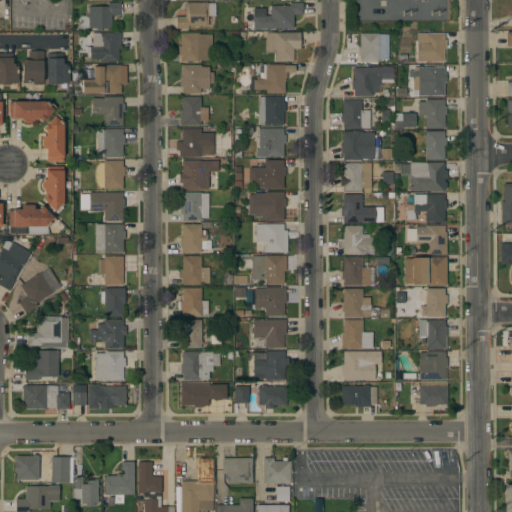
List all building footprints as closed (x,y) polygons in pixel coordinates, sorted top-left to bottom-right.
[(207,2),(207,3),(215,3),(214,22),(207,22),(207,26),(188,26),(188,29),(175,29),(175,16),(184,16),(184,2),(207,2)] [(120,3),(120,15),(111,15),(111,28),(88,28),(79,28),(79,16),(88,16),(88,6),(107,6),(107,3),(120,3)] [(289,6),(289,3),(302,3),(302,15),(293,15),(293,29),(253,28),(253,8),(265,8),(265,16),(270,16),(270,6),(289,6)] [(118,39),(120,39),(120,48),(118,48),(118,61),(99,61),(99,59),(89,59),(89,53),(86,53),(86,33),(118,33),(118,39)] [(199,33),(199,34),(211,34),(211,60),(198,60),(198,61),(180,61),(180,55),(178,55),(178,46),(180,46),(180,33),(199,33)] [(300,33),(300,49),(293,49),(293,61),(274,61),(274,53),(266,53),(266,33),(300,33)] [(359,56),(357,56),(357,46),(359,46),(359,33),(378,33),(378,62),(359,62),(359,56)] [(443,33),(443,39),(446,39),(446,48),(443,48),(443,62),(416,61),(416,33),(443,33)] [(21,60),(28,60),(28,51),(43,51),(43,60),(42,60),(42,80),(43,80),(43,85),(33,85),(33,82),(30,82),(30,83),(22,83),(21,60)] [(0,53),(12,53),(12,63),(14,63),(14,66),(17,66),(17,83),(10,83),(10,84),(0,84),(0,53)] [(45,53),(62,53),(62,64),(65,64),(65,66),(69,66),(69,82),(61,82),(61,84),(46,84),(45,53)] [(284,65),(284,71),(286,71),(286,79),(284,79),(284,93),(265,93),(265,89),(253,89),(253,79),(265,79),(265,64),(284,65)] [(82,79),(93,79),(93,66),(102,66),(102,65),(120,65),(120,66),(126,65),(126,84),(120,84),(120,93),(100,93),(82,93),(82,79)] [(200,65),(200,67),(208,67),(208,72),(213,72),(213,83),(208,83),(208,88),(200,88),(200,93),(181,93),(181,87),(179,87),(179,78),(181,78),(181,65),(200,65)] [(392,82),(380,82),(380,85),(379,85),(379,92),(372,92),(372,96),(353,96),(353,90),(351,90),(351,81),(353,81),(353,68),(371,68),(371,67),(392,67),(392,82)] [(443,67),(443,73),(445,73),(445,82),(443,82),(443,95),(417,95),(417,91),(411,91),(411,78),(412,78),(412,71),(417,71),(417,67),(443,67)] [(200,96),(200,107),(207,107),(207,121),(200,121),(200,125),(179,125),(179,110),(181,110),(181,96),(200,96)] [(282,96),(283,103),(285,103),(285,112),(283,112),(283,125),(258,125),(258,97),(282,96)] [(103,114),(91,114),(91,98),(103,98),(103,97),(122,97),(122,103),(124,103),(124,112),(122,112),(122,125),(103,125),(103,114)] [(342,122),(340,122),(340,113),(342,113),(342,100),(361,100),(361,110),(369,110),(369,129),(342,128),(342,122)] [(443,100),(443,106),(446,106),(446,115),(443,115),(443,128),(425,128),(425,115),(417,115),(417,102),(425,102),(425,100),(443,100)] [(21,121),(21,118),(8,118),(8,101),(44,101),(47,104),(49,102),(55,107),(41,122),(38,119),(33,120),(33,121),(32,121),(31,122),(29,123),(27,123),(25,123),(24,122),(23,121),(21,121)] [(415,113),(415,127),(403,127),(403,129),(393,129),(393,114),(415,113)] [(42,129),(56,114),(62,120),(60,122),(62,125),(62,161),(45,161),(45,148),(41,148),(41,136),(45,136),(45,132),(42,129)] [(96,129),(103,129),(103,128),(122,128),(122,135),(124,135),(124,144),(122,144),(122,157),(103,157),(103,156),(96,156),(96,129)] [(200,128),(200,133),(213,133),(213,155),(200,155),(200,157),(179,157),(179,150),(176,150),(176,142),(181,142),(181,128),(200,128)] [(283,128),(283,135),(285,135),(285,143),(283,143),(283,157),(255,156),(255,148),(258,148),(258,128),(283,128)] [(373,158),(361,158),(361,160),(342,160),(342,153),(340,153),(340,144),(342,145),(342,131),(361,131),(361,132),(373,132),(373,158)] [(443,131),(444,137),(446,137),(446,146),(443,146),(444,159),(425,159),(425,131),(443,131)] [(103,162),(103,160),(122,160),(122,166),(124,166),(124,176),(122,176),(122,189),(104,189),(104,187),(99,187),(97,185),(96,182),(95,179),(94,175),(95,171),(95,167),(96,165),(99,162),(103,162)] [(217,160),(218,170),(208,170),(208,189),(182,189),(182,182),(180,182),(180,173),(182,173),(182,161),(217,160)] [(283,160),(283,166),(285,166),(285,175),(283,175),(283,188),(264,188),(248,188),(248,167),(264,167),(264,160),(283,160)] [(444,162),(444,169),(446,169),(446,178),(444,178),(444,191),(410,191),(410,181),(408,181),(408,176),(402,176),(402,175),(401,175),(401,164),(409,164),(409,162),(444,162)] [(342,185),(340,185),(340,176),(342,176),(342,163),(361,163),(370,163),(369,184),(362,184),(362,187),(361,187),(361,191),(342,191),(342,185)] [(63,166),(63,202),(60,205),(63,207),(57,214),(42,199),(45,196),(45,191),(43,191),(43,190),(41,188),(40,186),(41,183),(42,182),(43,181),(43,179),(45,179),(46,166),(63,166)] [(392,172),(392,184),(381,185),(381,172),(392,172)] [(511,184),(511,223),(500,223),(500,202),(503,202),(503,184),(511,184)] [(88,193),(122,192),(122,199),(124,199),(124,207),(122,207),(122,220),(104,221),(104,211),(89,211),(88,193)] [(200,192),(200,193),(208,193),(208,218),(200,218),(200,220),(182,221),(182,214),(179,214),(179,200),(181,200),(181,192),(200,192)] [(283,192),(283,198),(285,198),(285,207),(283,207),(283,221),(264,220),(264,216),(253,216),(253,215),(248,215),(248,195),(253,195),(253,193),(264,193),(264,192),(283,192)] [(361,206),(373,206),(373,222),(342,222),(342,216),(340,216),(340,207),(342,207),(342,194),(361,194),(361,206)] [(444,194),(444,200),(446,200),(446,209),(444,209),(444,222),(425,222),(425,211),(418,211),(418,218),(415,218),(415,220),(406,220),(406,194),(444,194)] [(41,206),(55,220),(50,226),(48,225),(47,226),(49,234),(9,234),(9,226),(8,226),(8,209),(21,209),(21,205),(33,205),(33,209),(38,209),(41,206)] [(95,224),(122,224),(122,231),(124,231),(124,239),(122,239),(122,253),(95,252),(95,224)] [(201,224),(201,230),(206,230),(206,235),(207,235),(207,240),(210,240),(210,249),(201,249),(201,252),(182,253),(182,246),(180,246),(180,237),(182,237),(182,224),(201,224)] [(283,224),(283,230),(286,230),(286,252),(264,252),(264,242),(256,242),(256,224),(283,224)] [(342,248),(337,248),(337,239),(343,239),(342,226),(361,225),(361,234),(369,234),(369,237),(372,237),(373,253),(361,253),(361,254),(343,254),(342,248)] [(444,226),(444,232),(446,232),(446,254),(425,254),(425,243),(414,243),(415,227),(424,227),(424,226),(444,226)] [(9,290),(0,285),(0,280),(3,275),(0,273),(0,252),(2,249),(1,248),(6,240),(12,243),(12,242),(30,252),(22,265),(24,266),(16,279),(15,279),(9,290)] [(511,243),(511,279),(511,280),(511,264),(499,264),(499,243),(511,243)] [(93,274),(98,274),(99,260),(104,260),(104,256),(122,256),(122,262),(126,262),(126,284),(104,284),(93,284),(93,274)] [(200,256),(200,267),(209,267),(209,283),(200,283),(200,284),(182,284),(182,278),(180,278),(180,269),(182,269),(182,256),(200,256)] [(285,256),(285,271),(283,271),(283,284),(264,284),(264,279),(251,279),(251,269),(241,269),(241,258),(251,258),(251,256),(285,256)] [(446,285),(425,285),(425,284),(403,284),(403,258),(425,258),(425,256),(446,256),(446,285)] [(362,268),(368,268),(368,285),(343,285),(343,279),(341,279),(341,270),(343,270),(343,257),(362,257),(362,268)] [(25,312),(18,302),(27,296),(20,285),(39,273),(40,273),(49,268),(61,286),(51,292),(52,292),(35,303),(37,305),(25,312)] [(247,275),(247,284),(232,284),(232,275),(247,275)] [(285,287),(285,303),(283,303),(283,316),(264,316),(264,305),(255,305),(255,287),(285,287)] [(124,303),(123,303),(123,316),(104,316),(104,288),(124,288),(124,303)] [(201,288),(201,301),(207,301),(207,314),(201,314),(201,316),(182,316),(182,310),(177,310),(177,301),(182,301),(182,288),(201,288)] [(233,288),(244,288),(244,299),(233,299),(233,288)] [(343,311),(340,311),(340,302),(343,302),(343,288),(361,288),(361,297),(369,297),(369,317),(343,317),(343,311)] [(425,289),(425,288),(444,288),(444,295),(446,295),(446,304),(444,304),(444,317),(425,317),(425,301),(417,301),(417,289),(425,289)] [(61,316),(61,318),(67,318),(67,342),(67,346),(64,346),(64,347),(40,347),(40,346),(27,346),(27,333),(36,333),(36,316),(61,316)] [(89,329),(97,329),(97,324),(104,324),(104,319),(123,320),(123,326),(125,326),(125,335),(123,335),(123,348),(104,348),(104,342),(89,342),(89,329)] [(201,341),(202,341),(202,344),(201,344),(201,348),(182,348),(182,319),(201,319),(201,341)] [(285,319),(286,334),(283,334),(283,348),(254,348),(254,343),(257,343),(257,338),(252,338),(252,333),(251,333),(251,328),(252,328),(252,319),(285,319)] [(362,319),(362,332),(372,332),(372,348),(341,348),(341,333),(343,333),(343,320),(362,319)] [(444,320),(444,326),(446,326),(446,335),(444,335),(444,348),(426,348),(426,337),(418,337),(418,320),(444,320)] [(58,350),(58,357),(64,357),(64,375),(58,375),(58,377),(38,377),(38,380),(24,380),(24,366),(33,366),(33,350),(58,350)] [(94,353),(104,353),(104,351),(123,351),(123,358),(125,358),(125,367),(123,367),(123,380),(94,380),(94,353)] [(200,351),(200,352),(212,352),(212,354),(219,354),(219,367),(212,367),(212,371),(208,371),(208,379),(182,379),(182,373),(180,373),(180,365),(182,365),(182,351),(200,351)] [(284,351),(284,357),(287,357),(287,367),(284,367),(284,380),(265,380),(265,378),(253,378),(253,353),(265,353),(265,351),(284,351)] [(380,351),(380,364),(374,364),(374,380),(343,380),(343,374),(341,374),(341,365),(343,365),(343,351),(380,351)] [(444,351),(444,357),(447,357),(447,366),(445,366),(444,380),(418,380),(418,352),(425,352),(425,351),(444,351)] [(87,384),(97,384),(97,382),(112,382),(112,386),(124,386),(124,405),(112,405),(112,409),(99,409),(99,406),(98,406),(98,408),(87,408),(87,384)] [(208,382),(208,384),(225,384),(225,399),(218,399),(218,400),(212,400),(212,399),(208,399),(208,405),(202,405),(202,407),(193,407),(193,405),(180,405),(180,382),(208,382)] [(447,382),(446,404),(434,404),(434,406),(425,406),(425,404),(417,404),(418,382),(447,382)] [(286,404),(272,405),(272,408),(264,408),(264,405),(257,405),(257,386),(261,386),(261,384),(265,384),(265,386),(285,386),(286,404)] [(57,385),(57,392),(68,392),(68,408),(56,408),(45,408),(45,409),(24,409),(24,401),(22,401),(22,385),(57,385)] [(85,385),(85,405),(73,405),(73,385),(85,385)] [(248,386),(248,403),(233,402),(234,386),(248,386)] [(377,386),(377,404),(369,404),(369,407),(348,406),(348,405),(340,405),(340,386),(377,386)] [(32,456),(32,455),(36,455),(36,456),(38,456),(38,480),(16,480),(16,472),(13,472),(13,461),(14,461),(14,456),(32,456)] [(50,457),(53,457),(53,456),(56,456),(56,457),(68,457),(68,456),(73,457),(72,482),(68,482),(68,483),(50,482),(50,457)] [(251,458),(252,483),(226,483),(226,473),(222,473),(222,458),(251,458)] [(273,458),(273,461),(289,461),(290,483),(263,484),(262,458),(273,458)] [(133,494),(123,494),(123,503),(111,503),(111,495),(104,495),(104,477),(105,477),(105,476),(115,475),(115,474),(120,474),(120,462),(133,461),(133,494)] [(151,476),(161,476),(161,492),(160,492),(160,506),(174,506),(174,511),(143,511),(143,493),(137,493),(137,462),(151,461),(151,476)] [(212,500),(198,500),(198,511),(180,511),(180,481),(197,481),(197,466),(213,466),(212,500)] [(97,503),(95,503),(95,506),(85,506),(85,503),(81,503),(81,499),(72,499),(72,488),(73,488),(74,476),(82,476),(82,484),(86,484),(86,480),(93,480),(93,479),(96,479),(96,480),(97,480),(97,503)] [(58,485),(58,500),(48,501),(48,509),(28,509),(28,511),(15,511),(15,499),(25,499),(25,486),(58,485)] [(503,511),(503,485),(511,485),(511,511),(503,511)] [(288,486),(288,501),(275,501),(275,486),(288,486)] [(238,504),(238,498),(251,498),(251,511),(215,511),(215,504),(238,504)]
